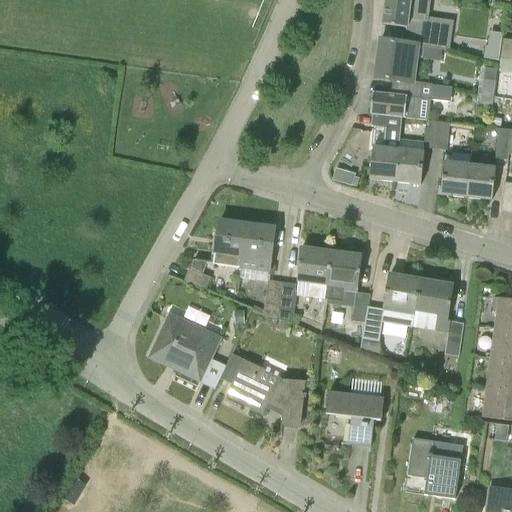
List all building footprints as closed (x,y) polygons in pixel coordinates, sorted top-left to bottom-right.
[(413,30),(411,46),(420,47),(420,48),(445,51),(447,35),(437,33),(438,21),(428,20),(430,0),(385,0),(382,25),(413,30)] [(493,0),(492,5),(509,8),(509,0),(493,0)] [(420,47),(411,46),(403,44),(380,41),(375,79),(393,81),(391,96),(419,100),(421,84),(415,83),(420,48),(420,47)] [(501,60),(511,61),(511,41),(503,41),(501,60)] [(484,59),(499,61),(500,49),(485,47),(484,59)] [(511,61),(501,60),(499,71),(511,73),(511,72),(511,61)] [(495,82),(497,71),(485,69),(483,81),(495,82)] [(432,86),(421,84),(419,100),(420,100),(431,101),(432,86)] [(370,116),(372,116),(402,119),(418,121),(420,100),(419,100),(391,96),(373,94),(370,116)] [(500,127),(501,120),(493,119),(492,126),(500,127)] [(423,149),(434,150),(437,123),(426,122),(423,149)] [(437,123),(434,150),(446,152),(450,125),(437,123)] [(396,183),(399,151),(401,131),(375,128),(370,181),(396,183)] [(507,161),(508,155),(509,144),(510,131),(499,130),(496,160),(507,161)] [(421,186),(424,154),(399,151),(396,183),(421,186)] [(441,196),(467,199),(470,166),(445,163),(441,196)] [(492,202),(496,169),(470,166),(467,199),(492,202)] [(333,181),(350,187),(354,176),(335,170),(333,181)] [(511,184),(505,184),(502,213),(511,214),(511,184)] [(213,267),(241,271),(247,226),(219,222),(213,267)] [(275,230),(247,226),(241,271),(269,275),(275,230)] [(308,298),(325,300),(330,253),(301,249),(296,283),(310,285),(308,298)] [(357,291),(362,258),(330,253),(325,300),(343,303),(344,290),(357,291)] [(186,284),(205,291),(210,278),(191,271),(186,284)] [(383,307),(415,313),(420,281),(390,275),(387,292),(385,292),(383,307)] [(268,281),(263,316),(278,320),(282,283),(268,281)] [(415,313),(437,316),(447,318),(452,286),(420,281),(415,313)] [(297,285),(282,283),(278,320),(292,325),(297,285)] [(352,322),(364,323),(365,323),(368,308),(370,295),(356,294),(352,322)] [(511,300),(499,299),(496,325),(511,326),(511,300)] [(365,323),(363,334),(361,346),(378,348),(379,342),(384,311),(368,308),(365,323)] [(244,325),(244,313),(234,313),(234,325),(244,325)] [(174,371),(176,372),(200,383),(221,340),(169,316),(152,353),(177,365),(174,371)] [(463,325),(450,322),(445,356),(458,357),(463,325)] [(511,326),(496,325),(492,354),(511,356),(511,326)] [(511,356),(492,354),(489,384),(511,386),(511,356)] [(232,385),(227,396),(253,408),(251,412),(263,417),(269,404),(283,410),(281,427),(301,429),(307,383),(281,381),(281,379),(265,372),(265,371),(232,356),(220,380),(232,385)] [(511,386),(489,384),(485,418),(511,421),(511,386)] [(328,393),(327,409),(336,410),(336,417),(352,419),(349,446),(372,448),(375,421),(382,422),(384,399),(328,393)] [(453,446),(433,443),(413,441),(408,476),(427,479),(425,496),(455,500),(460,462),(451,461),(453,446)] [(484,511),(511,511),(511,490),(488,487),(484,511)]
